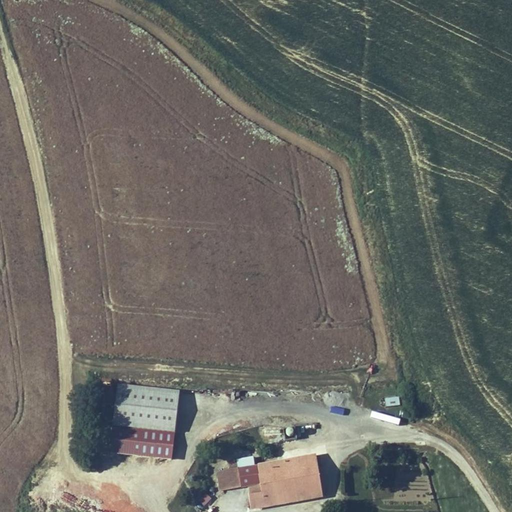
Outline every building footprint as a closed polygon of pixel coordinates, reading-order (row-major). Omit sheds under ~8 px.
[(120,383),(115,425),(176,432),(181,390),(120,383)] [(379,400),(377,391),(364,393),(365,402),(379,400)] [(386,407),(401,405),(399,396),(385,398),(386,407)] [(176,432),(115,425),(112,452),(173,458),(176,432)] [(244,468),(256,466),(255,455),(229,460),(231,470),(244,468)] [(317,455),(304,458),(311,498),(324,496),(317,455)] [(304,458),(291,460),(297,500),(311,498),(304,458)] [(249,486),(252,508),(297,500),(291,460),(261,465),(264,484),(249,486)] [(247,486),(249,486),(264,484),(261,465),(256,466),(244,468),(247,486)] [(247,486),(244,468),(231,470),(218,472),(221,491),(247,486)] [(199,502),(206,506),(212,497),(205,493),(199,502)]
